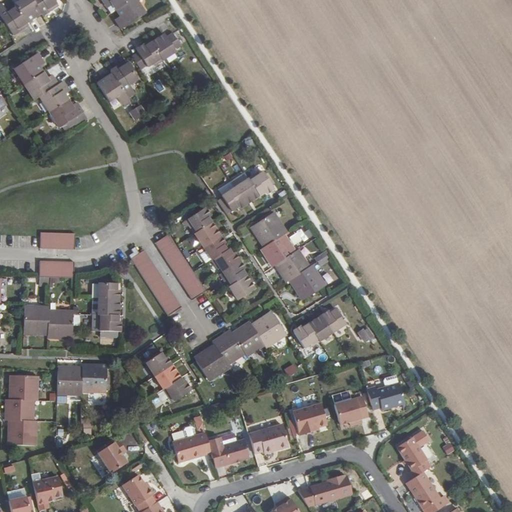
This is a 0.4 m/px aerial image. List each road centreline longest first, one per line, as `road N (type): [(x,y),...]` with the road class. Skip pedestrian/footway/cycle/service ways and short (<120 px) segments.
road 1 (residential): [(396,511),(359,455),(208,493),(193,511)]
road 2 (residential): [(77,64),(123,149),(139,232)]
road 3 (residential): [(139,232),(86,255),(0,253)]
road 4 (residential): [(211,337),(139,232)]
